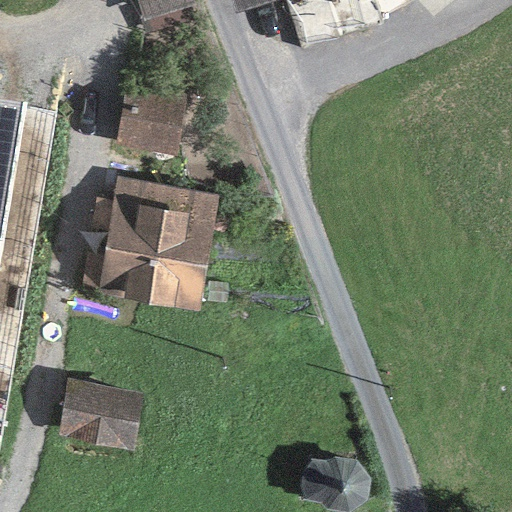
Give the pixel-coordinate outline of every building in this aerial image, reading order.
[(193,0),(138,0),(149,30),(198,14),(193,0)] [(300,0),(296,2),(307,39),(364,21),(357,0),(300,0)] [(186,88),(124,80),(116,139),(178,148),(186,88)] [(216,190),(118,174),(99,288),(198,304),(216,190)] [(142,386),(64,374),(55,434),(133,445),(142,386)]
